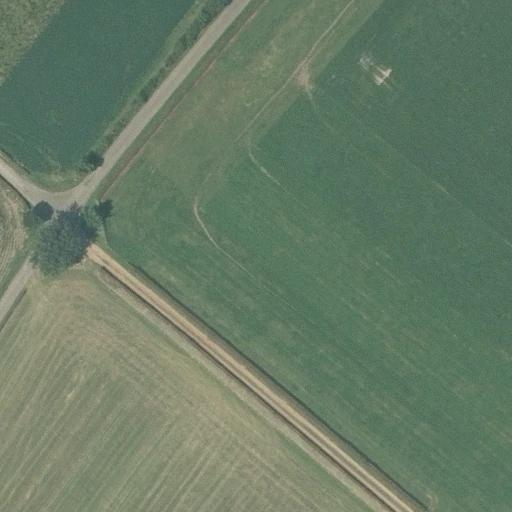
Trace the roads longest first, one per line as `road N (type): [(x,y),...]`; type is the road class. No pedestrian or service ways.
road 1 (unclassified): [(405,511),(61,222)]
road 2 (unclassified): [(61,222),(242,0)]
